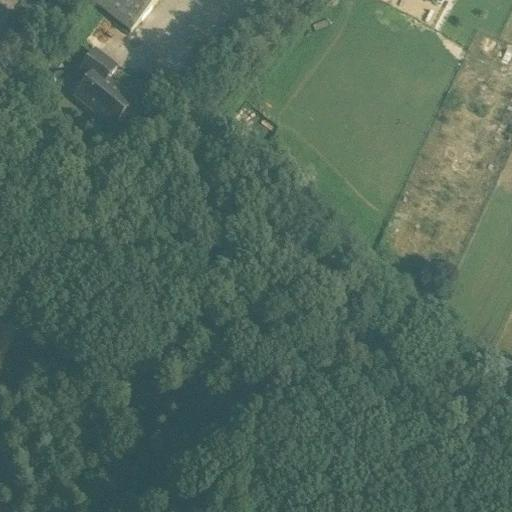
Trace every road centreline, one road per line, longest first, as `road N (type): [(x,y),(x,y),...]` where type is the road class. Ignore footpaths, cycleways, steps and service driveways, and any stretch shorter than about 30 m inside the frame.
road 1 (unclassified): [(511,470),(126,214)]
road 2 (unclassified): [(126,214),(294,0)]
road 3 (unclassified): [(126,214),(0,136)]
